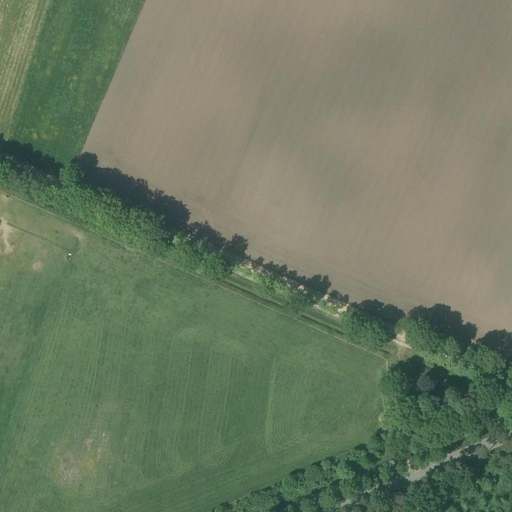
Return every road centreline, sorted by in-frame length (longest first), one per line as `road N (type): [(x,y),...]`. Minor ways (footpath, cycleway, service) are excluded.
road 1 (track): [(0,160),(511,382)]
road 2 (tertiary): [(335,511),(511,436)]
